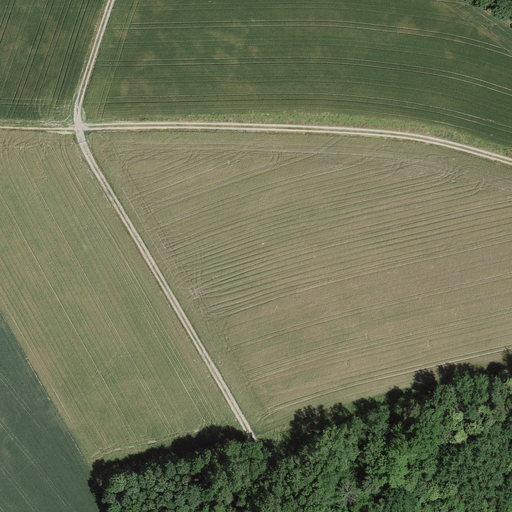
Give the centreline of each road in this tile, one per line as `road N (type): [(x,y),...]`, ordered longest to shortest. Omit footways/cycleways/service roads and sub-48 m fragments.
road 1 (track): [(113,0),(78,109),(85,151),(289,511)]
road 2 (track): [(0,126),(404,134),(511,165)]
